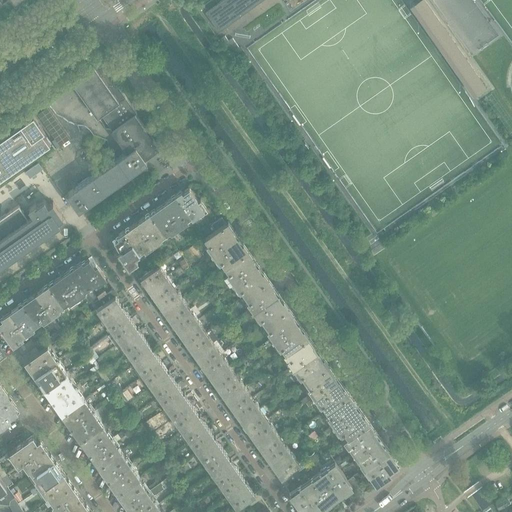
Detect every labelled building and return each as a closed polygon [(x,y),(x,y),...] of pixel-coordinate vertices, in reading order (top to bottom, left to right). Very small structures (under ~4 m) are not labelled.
[(222,0),(205,12),(219,31),(262,0),(222,0)] [(423,0),(417,0),(413,3),(443,45),(446,43),(450,48),(447,51),(476,93),(485,87),(423,0)] [(225,36),(219,40),(229,54),(239,47),(232,38),(228,41),(225,36)] [(95,155),(65,176),(73,188),(67,192),(68,193),(69,194),(79,208),(85,204),(101,193),(105,190),(113,184),(117,181),(127,174),(128,173),(129,173),(137,167),(147,160),(162,150),(142,123),(144,121),(101,60),(72,80),(81,92),(85,89),(128,150),(103,167),(95,155)] [(0,177),(49,143),(50,142),(30,114),(0,135),(0,177)] [(208,209),(200,199),(198,200),(189,187),(183,192),(181,190),(177,193),(191,214),(193,216),(197,213),(199,215),(208,209)] [(191,214),(177,193),(151,211),(166,232),(170,229),(172,231),(188,219),(187,218),(191,214)] [(0,263),(59,222),(58,219),(63,216),(63,215),(55,204),(53,201),(52,202),(48,205),(47,202),(44,199),(37,204),(36,202),(29,207),(24,211),(19,205),(0,217),(0,263)] [(166,232),(151,211),(124,230),(139,251),(144,248),(146,250),(161,238),(160,236),(166,232)] [(207,236),(226,222),(224,219),(222,217),(216,221),(212,224),(213,226),(204,232),(207,236)] [(248,250),(238,236),(228,221),(226,222),(207,236),(205,237),(208,242),(206,243),(219,263),(222,261),(225,266),(248,250)] [(139,251),(124,230),(118,234),(120,236),(113,241),(129,264),(137,258),(134,254),(139,251)] [(375,238),(367,244),(375,255),(383,249),(386,247),(378,236),(375,238)] [(269,279),(259,264),(248,250),(225,266),(229,271),(226,272),(233,282),(221,290),(222,291),(225,292),(231,287),(231,285),(234,283),(240,291),(242,290),(246,295),(269,279)] [(105,276),(91,256),(83,262),(81,260),(76,264),(90,284),(97,279),(98,281),(105,276)] [(90,284),(76,264),(50,283),(64,302),(69,298),(71,300),(85,290),(84,288),(90,284)] [(172,281),(167,275),(162,269),(161,270),(158,265),(141,277),(148,286),(147,287),(148,288),(150,290),(150,289),(157,299),(174,287),(170,283),(172,281)] [(289,307),(279,293),(269,279),(246,295),(249,299),(247,301),(260,320),(262,318),(266,323),(289,307)] [(64,302),(50,283),(23,301),(37,321),(44,316),(45,319),(60,308),(58,306),(64,302)] [(115,295),(118,293),(111,284),(104,289),(107,293),(100,298),(103,304),(116,296),(115,295)] [(187,304),(183,297),(178,291),(177,291),(174,287),(157,299),(164,308),(163,309),(165,312),(166,311),(173,321),(189,309),(186,305),(187,304)] [(125,307),(124,306),(123,304),(122,305),(116,296),(103,304),(100,307),(102,311),(101,312),(110,325),(112,324),(115,329),(131,317),(124,308),(125,307)] [(95,307),(101,303),(98,299),(92,304),(95,307)] [(37,321),(23,301),(2,316),(4,318),(0,320),(0,324),(13,343),(23,337),(22,335),(33,327),(31,325),(37,321)] [(309,336),(299,321),(289,307),(266,323),(269,328),(267,330),(280,348),(282,347),(286,352),(309,336)] [(203,326),(198,319),(194,313),(192,314),(189,309),(173,321),(179,330),(178,330),(181,334),(181,333),(188,343),(204,331),(201,327),(203,326)] [(140,329),(139,328),(138,326),(137,327),(131,317),(115,329),(118,333),(116,334),(126,347),(127,346),(130,351),(146,339),(140,330),(140,329)] [(233,328),(225,317),(220,320),(228,331),(233,328)] [(85,333),(81,327),(76,331),(80,337),(85,333)] [(240,339),(234,330),(229,333),(236,342),(240,339)] [(224,350),(216,339),(214,341),(209,335),(208,336),(204,331),(188,343),(194,352),(196,356),(197,355),(203,365),(220,353),(224,350)] [(90,351),(108,339),(105,335),(87,348),(90,351)] [(329,364),(319,350),(309,336),(286,352),(289,356),(288,357),(287,358),(300,377),(303,375),(306,380),(329,364)] [(156,351),(155,350),(153,348),(153,349),(146,339),(130,351),(133,355),(132,357),(141,370),(143,369),(146,373),(162,361),(155,352),(156,351)] [(67,372),(58,359),(48,346),(36,354),(26,362),(44,387),(67,372)] [(26,362),(36,354),(33,350),(23,357),(26,362)] [(233,369),(229,363),(224,356),(223,357),(220,353),(203,365),(210,374),(209,374),(210,376),(212,378),(212,377),(219,386),(235,375),(232,370),(233,369)] [(101,367),(96,360),(93,363),(94,365),(89,369),(92,373),(97,370),(101,367)] [(171,373),(170,372),(169,370),(168,371),(162,361),(146,373),(149,377),(147,378),(156,391),(158,390),(161,394),(177,383),(171,374),(171,373)] [(349,393),(339,379),(329,364),(306,380),(309,385),(307,387),(314,396),(321,405),(323,404),(326,409),(349,393)] [(110,380),(104,371),(101,367),(97,370),(102,377),(100,378),(104,384),(110,380)] [(84,390),(81,385),(87,382),(84,378),(79,382),(80,383),(76,385),(67,372),(44,387),(63,414),(85,398),(81,392),(84,390)] [(255,393),(248,384),(245,386),(240,378),(238,379),(235,375),(219,386),(225,396),(227,400),(228,399),(234,408),(251,397),(250,396),(255,393)] [(123,389),(115,378),(111,381),(118,392),(123,389)] [(0,407),(12,399),(3,386),(0,381),(0,407)] [(187,395),(185,394),(184,392),(177,383),(161,394),(164,399),(163,400),(172,413),(173,412),(177,416),(192,405),(186,396),(187,395)] [(119,394),(113,385),(110,388),(110,394),(106,400),(107,401),(119,394)] [(126,386),(123,389),(118,392),(126,403),(132,399),(134,397),(126,386)] [(370,422),(359,407),(349,393),(326,409),(329,413),(327,415),(337,428),(341,434),(343,433),(346,438),(370,422)] [(103,424),(88,403),(94,399),(90,394),(85,398),(63,414),(81,440),(103,424)] [(306,402),(310,399),(308,395),(299,401),(302,405),(306,402)] [(272,415),(264,404),(260,406),(255,400),(253,401),(251,397),(234,408),(241,418),(240,418),(242,421),(243,421),(250,430),(272,415)] [(0,426),(19,413),(14,406),(16,405),(12,399),(0,407),(0,426)] [(126,404),(121,399),(117,402),(121,407),(126,404)] [(138,408),(134,403),(132,399),(126,403),(128,405),(131,409),(134,414),(142,408),(141,406),(138,408)] [(202,417),(201,416),(200,414),(199,414),(192,405),(177,416),(180,421),(179,422),(187,435),(189,434),(192,438),(208,427),(201,418),(202,417)] [(137,419),(134,414),(128,417),(132,423),(137,419)] [(280,435),(272,424),(276,421),(272,415),(250,430),(256,440),(258,444),(259,443),(265,452),(282,441),(278,436),(280,435)] [(390,450),(380,436),(370,422),(346,438),(344,439),(348,445),(350,444),(362,461),(360,462),(364,468),(390,450)] [(122,451),(113,438),(103,424),(81,440),(100,466),(122,451)] [(218,439),(216,437),(215,436),(208,427),(192,438),(195,442),(194,444),(203,457),(204,455),(207,460),(223,449),(217,440),(218,439)] [(306,434),(304,430),(301,432),(299,429),(293,433),(296,438),(302,434),(303,436),(306,434)] [(317,437),(313,431),(309,434),(313,440),(317,437)] [(54,458),(45,445),(40,439),(37,441),(33,435),(5,455),(14,467),(22,461),(28,469),(29,468),(33,473),(54,458)] [(295,457),(291,450),(286,444),(284,445),(282,441),(265,452),(272,462),(271,462),(273,465),(274,465),(281,474),(288,469),(297,463),(294,458),(295,457)] [(149,452),(157,446),(154,442),(146,448),(149,452)] [(233,461),(232,459),(231,458),(230,458),(223,449),(207,460),(210,465),(209,466),(218,478),(220,477),(223,482),(239,471),(232,461),(233,461)] [(399,467),(392,459),(394,457),(390,450),(364,468),(369,474),(370,473),(377,483),(399,467)] [(140,477),(131,464),(122,451),(100,466),(119,493),(140,478),(140,477)] [(320,459),(314,451),(309,455),(316,465),(320,459)] [(0,475),(1,476),(6,473),(14,468),(14,467),(5,455),(0,458),(0,475)] [(72,484),(63,471),(54,458),(33,473),(36,478),(34,478),(46,495),(47,494),(51,498),(72,484)] [(348,480),(338,465),(334,460),(328,464),(329,466),(313,478),(312,476),(305,480),(323,506),(330,501),(329,499),(344,489),(345,491),(352,486),(348,480)] [(282,481),(292,474),(288,469),(281,474),(278,476),(282,481)] [(249,483),(247,481),(246,480),(239,471),(223,482),(226,486),(225,487),(234,500),(235,499),(238,504),(246,499),(255,493),(248,483),(249,483)] [(12,482),(6,473),(1,476),(7,486),(12,482)] [(23,511),(25,511),(24,509),(19,503),(18,501),(13,494),(9,489),(7,486),(1,476),(0,475),(0,502),(8,503),(12,511),(23,511)] [(359,486),(353,476),(348,480),(352,486),(354,489),(359,486)] [(148,511),(159,505),(149,491),(140,478),(119,493),(132,511),(148,511)] [(323,506),(305,480),(300,484),(302,486),(290,493),(303,511),(310,511),(315,509),(316,511),(323,506)] [(85,511),(90,509),(81,496),(72,484),(51,498),(54,503),(52,504),(58,511),(85,511)] [(22,498),(17,491),(13,494),(18,501),(22,498)] [(250,504),(261,497),(257,491),(255,493),(246,499),(250,504)] [(203,511),(209,508),(201,497),(195,501),(202,511),(203,511)] [(507,505),(504,499),(496,504),(499,510),(507,505)] [(27,507),(23,500),(19,503),(24,509),(27,507)]
